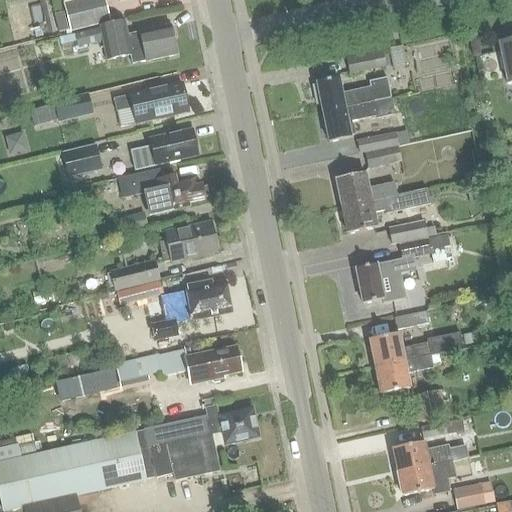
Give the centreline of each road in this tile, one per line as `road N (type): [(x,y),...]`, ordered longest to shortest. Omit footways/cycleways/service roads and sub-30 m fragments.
road 1 (tertiary): [(324,511),(223,36)]
road 2 (residential): [(393,0),(223,36)]
